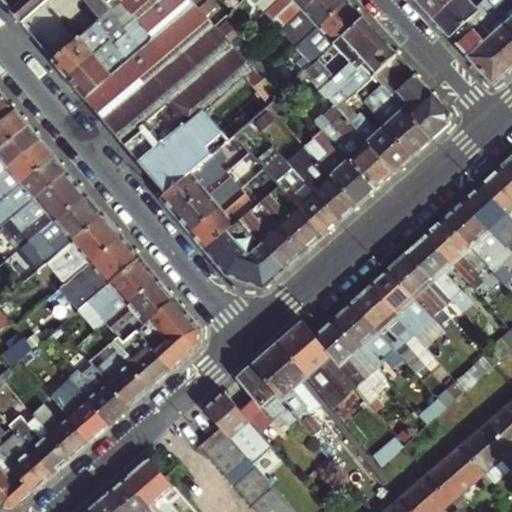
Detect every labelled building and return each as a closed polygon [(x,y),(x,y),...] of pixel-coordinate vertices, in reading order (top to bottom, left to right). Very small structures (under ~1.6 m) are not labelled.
[(1,0),(22,23),(49,0),(103,0),(113,11),(125,0),(1,0)] [(125,0),(113,11),(105,17),(101,20),(53,61),(66,75),(137,15),(125,0)] [(103,0),(84,0),(101,20),(105,17),(113,11),(103,0)] [(125,0),(137,15),(139,18),(126,28),(130,33),(115,45),(128,60),(85,98),(122,142),(167,104),(186,126),(254,69),(248,62),(232,45),(217,29),(200,10),(190,0),(125,0)] [(190,0),(200,10),(209,2),(207,0),(190,0)] [(210,0),(209,2),(200,10),(217,29),(229,19),(211,0),(210,0)] [(253,0),(266,13),(280,0),(253,0)] [(280,0),(266,13),(282,31),(286,27),(314,0),(280,0)] [(348,0),(314,0),(286,27),(293,34),(289,39),(297,48),(306,40),(349,0),(348,0)] [(365,18),(349,0),(306,40),(315,49),(322,57),(336,45),(344,37),(365,18)] [(418,0),(417,2),(434,19),(455,0),(418,0)] [(455,0),(434,19),(451,38),(472,19),(480,11),(478,8),(481,5),(486,1),(485,0),(455,0)] [(511,28),(511,0),(487,0),(486,1),(492,7),(496,11),(511,28)] [(486,1),(481,5),(487,12),(492,7),(486,1)] [(487,12),(491,16),(496,11),(492,7),(487,12)] [(511,63),(511,28),(496,11),(491,16),(479,26),(511,63)] [(137,15),(66,75),(85,98),(128,60),(115,45),(130,33),(126,28),(139,18),(137,15)] [(365,18),(344,37),(358,53),(350,60),(320,89),(335,105),(339,110),(359,92),(369,83),(377,75),(399,55),(365,18)] [(232,45),(243,34),(229,19),(217,29),(232,45)] [(511,69),(511,63),(479,26),(472,19),(451,38),(494,85),(511,69)] [(282,31),(289,39),(293,34),(286,27),(282,31)] [(254,56),(259,52),(243,34),(232,45),(248,62),(254,56)] [(344,37),(336,45),(350,60),(358,53),(344,37)] [(309,54),(317,62),(322,57),(315,49),(309,54)] [(399,55),(377,75),(389,89),(411,68),(399,55)] [(264,79),(270,73),(254,56),(248,62),(254,69),(264,79)] [(411,68),(389,89),(434,140),(450,125),(453,114),(411,68)] [(166,194),(237,135),(252,121),(270,105),(280,96),(264,79),(254,69),(186,126),(167,104),(122,142),(166,194)] [(380,96),(370,104),(375,110),(388,125),(416,156),(434,140),(389,89),(377,75),(369,83),(380,96)] [(1,92),(0,92),(0,126),(18,111),(1,92)] [(354,109),(365,99),(359,92),(339,110),(397,172),(416,156),(388,125),(379,133),(361,113),(359,115),(354,109)] [(370,114),(375,110),(370,104),(365,109),(370,114)] [(335,105),(318,121),(378,189),(397,172),(339,110),(335,105)] [(0,151),(30,126),(18,111),(0,126),(0,151)] [(359,206),(378,189),(318,121),(311,114),(303,121),(316,136),(305,146),(312,153),(359,206)] [(0,178),(44,142),(30,126),(0,151),(0,178)] [(177,216),(207,189),(201,182),(206,177),(244,143),(237,135),(166,194),(161,198),(177,216)] [(0,178),(0,201),(1,203),(56,157),(44,142),(0,178)] [(251,151),(242,159),(256,175),(265,167),(251,151)] [(359,206),(312,153),(295,169),(342,221),(359,206)] [(511,155),(501,166),(511,178),(511,155)] [(56,157),(1,203),(14,218),(68,171),(56,157)] [(325,236),(342,221),(295,169),(292,171),(283,160),(269,172),(271,175),(280,185),(287,193),(298,206),(325,236)] [(482,184),(511,216),(511,178),(501,166),(482,184)] [(68,171),(14,218),(12,220),(31,241),(87,194),(68,171)] [(227,172),(213,184),(207,189),(177,216),(192,234),(242,189),(227,172)] [(252,191),(261,201),(271,192),(280,185),(271,175),(252,191)] [(213,184),(206,177),(201,182),(207,189),(213,184)] [(511,216),(482,184),(464,200),(508,249),(511,245),(511,216)] [(206,250),(236,224),(229,217),(250,198),(242,189),(192,234),(206,250)] [(260,202),(279,224),(306,253),(325,236),(298,206),(290,213),(278,200),(271,192),(261,201),(260,202)] [(287,193),(278,200),(290,213),(298,206),(287,193)] [(106,215),(87,194),(31,241),(49,263),(106,215)] [(508,249),(464,200),(454,209),(445,218),(489,266),(505,283),(511,276),(511,271),(499,257),(508,249)] [(252,210),(242,218),(287,270),(306,253),(279,224),(271,231),(252,210)] [(106,215),(49,263),(59,275),(54,279),(62,289),(124,237),(106,215)] [(236,224),(206,250),(226,275),(265,289),(287,270),(242,218),(236,224)] [(426,234),(455,265),(471,283),(489,266),(445,218),(426,234)] [(426,234),(408,251),(454,301),(465,313),(474,305),(445,273),(455,265),(426,234)] [(111,284),(142,258),(124,237),(62,289),(63,291),(80,311),(89,303),(100,294),(111,284)] [(408,251),(390,267),(436,317),(454,301),(408,251)] [(99,314),(106,323),(159,278),(142,258),(111,284),(120,295),(109,304),(99,314)] [(436,317),(390,267),(372,284),(417,334),(436,317)] [(159,278),(106,323),(124,345),(139,332),(176,299),(159,278)] [(476,288),(496,310),(505,302),(484,280),(476,288)] [(372,284),(353,301),(398,350),(402,355),(413,366),(419,373),(427,365),(438,356),(422,339),(417,334),(372,284)] [(89,303),(99,314),(109,304),(100,294),(89,303)] [(176,299),(139,332),(174,370),(201,346),(202,329),(176,299)] [(398,350),(353,301),(335,317),(380,367),(398,350)] [(0,333),(15,325),(0,308),(0,333)] [(317,335),(360,385),(374,401),(384,392),(370,376),(380,367),(335,317),(317,335)] [(337,406),(360,385),(317,335),(304,320),(281,341),(311,376),(337,406)] [(511,330),(495,345),(496,347),(505,357),(511,350),(511,330)] [(174,370),(139,332),(124,345),(118,350),(152,389),(174,370)] [(273,348),(304,382),(308,379),(311,376),(281,341),(277,344),(273,348)] [(47,358),(37,347),(34,350),(23,359),(33,370),(47,358)] [(487,374),(497,364),(505,357),(496,347),(478,364),(487,374)] [(304,382),(273,348),(254,365),(301,418),(317,436),(328,426),(314,411),(323,404),(304,382)] [(97,369),(98,369),(131,408),(152,389),(118,350),(97,369)] [(413,366),(402,355),(394,362),(405,373),(413,366)] [(478,364),(460,380),(469,390),(487,374),(478,364)] [(239,378),(255,396),(242,409),(261,431),(275,418),(285,430),(301,418),(254,365),(239,378)] [(71,380),(111,426),(131,408),(98,369),(85,380),(78,371),(73,375),(69,378),(71,380)] [(54,399),(62,409),(70,417),(92,442),(111,426),(71,380),(65,386),(67,388),(71,392),(61,401),(57,396),(54,399)] [(62,409),(54,399),(42,385),(35,390),(47,403),(57,414),(62,409)] [(71,392),(67,388),(57,396),(61,401),(71,392)] [(204,408),(221,428),(231,439),(239,448),(249,459),(253,464),(263,455),(274,469),(285,459),(261,431),(242,409),(225,390),(204,408)] [(447,391),(441,397),(450,407),(456,401),(447,391)] [(437,394),(419,411),(431,425),(439,417),(450,407),(441,397),(437,394)] [(511,402),(489,422),(511,448),(511,402)] [(44,405),(34,414),(73,459),(92,442),(70,417),(61,424),(44,405)] [(0,412),(0,503),(4,509),(16,509),(36,492),(7,454),(0,444),(0,420),(4,417),(0,412)] [(34,414),(16,431),(55,475),(73,459),(34,414)] [(511,448),(489,422),(463,445),(486,471),(498,460),(507,470),(511,475),(511,448)] [(7,454),(36,492),(55,475),(16,431),(12,427),(3,435),(14,448),(7,454)] [(231,439),(221,428),(201,446),(211,457),(231,439)] [(14,448),(3,435),(0,444),(7,454),(14,448)] [(211,457),(219,467),(239,448),(231,439),(211,457)] [(461,494),(486,471),(463,445),(429,474),(459,509),(461,511),(468,511),(464,507),(468,503),(461,494)] [(219,467),(228,477),(249,459),(239,448),(219,467)] [(150,456),(125,478),(155,511),(174,511),(177,510),(165,497),(177,486),(150,456)] [(228,477),(237,487),(258,469),(253,464),(249,459),(228,477)] [(494,481),(507,470),(498,460),(486,471),(494,481)] [(258,469),(237,487),(246,497),(266,480),(258,469)] [(494,481),(486,471),(461,494),(468,503),(494,481)] [(417,511),(456,511),(459,509),(429,474),(404,497),(417,511)] [(155,511),(125,478),(109,492),(127,511),(155,511)] [(266,480),(246,497),(255,507),(275,489),(266,480)] [(255,507),(259,511),(269,511),(284,500),(275,489),(255,507)] [(127,511),(109,492),(91,508),(95,511),(127,511)] [(417,511),(404,497),(386,511),(417,511)] [(294,511),(284,500),(269,511),(294,511)]
